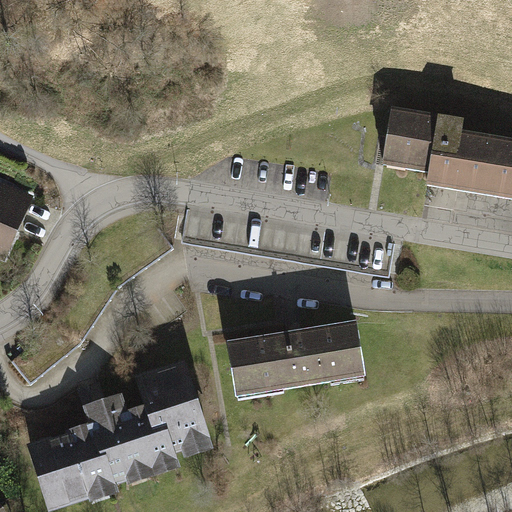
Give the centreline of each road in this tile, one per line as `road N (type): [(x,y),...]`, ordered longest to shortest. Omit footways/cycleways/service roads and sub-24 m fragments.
road 1 (residential): [(511,248),(188,194),(129,191),(96,206)]
road 2 (residential): [(96,206),(71,227),(34,294),(0,321)]
